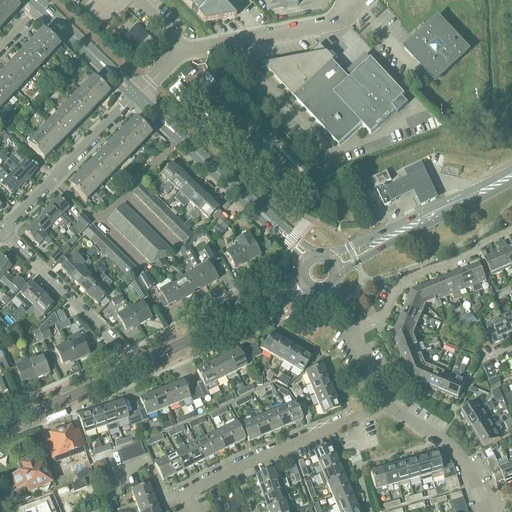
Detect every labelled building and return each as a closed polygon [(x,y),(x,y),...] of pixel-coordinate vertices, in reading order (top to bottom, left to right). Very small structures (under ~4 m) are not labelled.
[(10,0),(0,0),(0,29),(20,8),(10,0)] [(217,0),(182,0),(191,9),(192,8),(205,21),(217,19),(216,18),(218,16),(220,18),(232,16),(217,0)] [(275,0),(276,1),(265,12),(297,6),(297,5),(298,0),(275,0)] [(437,18),(429,26),(411,43),(410,42),(403,48),(413,58),(414,57),(435,80),(467,50),(437,18)] [(136,59),(150,44),(145,39),(148,36),(137,25),(120,43),(136,59)] [(44,31),(23,54),(39,69),(60,46),(44,31)] [(294,98),(332,62),(334,61),(319,44),(306,57),(264,65),(294,98)] [(23,54),(2,76),(18,91),(39,69),(23,54)] [(349,80),(332,62),(294,98),(339,146),(362,124),(371,135),(396,112),(398,114),(408,104),(403,98),(405,96),(371,60),(349,80)] [(0,110),(18,91),(2,76),(0,77),(0,110)] [(72,101),(88,117),(109,95),(93,79),(72,101)] [(66,139),(88,117),(72,101),(50,123),(66,139)] [(135,120),(113,142),(129,158),(151,136),(135,120)] [(44,161),(66,139),(50,123),(28,145),(44,161)] [(4,145),(10,140),(6,136),(0,141),(4,145)] [(113,142),(91,164),(107,180),(129,158),(113,142)] [(13,155),(9,159),(16,166),(29,179),(37,170),(27,160),(22,164),(13,155)] [(3,165),(12,174),(9,177),(16,183),(20,187),(21,187),(22,189),(26,185),(25,183),(29,179),(16,166),(9,159),(3,165)] [(387,187),(394,201),(414,192),(421,207),(438,198),(422,163),(405,171),(408,178),(387,187)] [(107,180),(91,164),(70,186),(85,202),(107,180)] [(153,195),(156,198),(180,173),(171,164),(160,175),(167,181),(153,195)] [(0,168),(0,185),(11,196),(20,187),(16,183),(9,177),(5,173),(0,168)] [(391,180),(387,173),(387,172),(370,180),(374,189),(376,188),(384,206),(394,201),(387,187),(386,183),(391,180)] [(174,188),(179,193),(189,181),(180,173),(156,198),(157,198),(163,192),(166,195),(174,188)] [(181,203),(184,206),(199,190),(189,181),(179,193),(185,199),(181,203)] [(133,194),(138,198),(146,189),(142,185),(133,194)] [(142,202),(150,194),(146,189),(138,198),(142,202)] [(199,190),(184,206),(185,206),(189,202),(195,208),(187,215),(191,218),(208,199),(199,190)] [(146,206),(154,198),(150,194),(142,202),(146,206)] [(58,198),(50,206),(68,225),(71,221),(64,214),(69,209),(58,198)] [(150,210),(158,202),(154,198),(146,206),(150,210)] [(208,199),(191,218),(194,222),(202,214),(208,220),(218,209),(208,199)] [(155,215),(163,206),(158,202),(150,210),(155,215)] [(115,212),(121,218),(129,210),(123,204),(115,212)] [(53,225),(52,226),(56,230),(62,225),(65,228),(68,225),(50,206),(42,215),(53,225)] [(159,219),(167,211),(163,206),(155,215),(159,219)] [(170,212),(175,217),(179,213),(174,208),(170,212)] [(129,210),(121,218),(125,222),(133,214),(129,210)] [(163,223),(171,215),(167,211),(159,219),(163,223)] [(113,226),(121,218),(115,212),(107,221),(113,226)] [(219,226),(223,223),(226,220),(228,218),(223,213),(215,222),(219,226)] [(125,222),(130,227),(138,218),(133,214),(125,222)] [(33,224),(51,242),(54,239),(47,231),(52,226),(53,225),(42,215),(33,224)] [(85,229),(90,224),(81,215),(76,220),(85,229)] [(167,227),(175,219),(171,215),(163,223),(167,227)] [(125,222),(121,218),(113,226),(117,231),(125,222)] [(130,227),(134,231),(143,223),(138,218),(130,227)] [(172,232),(180,223),(175,219),(167,227),(172,232)] [(130,227),(125,222),(117,231),(122,235),(130,227)] [(134,231),(139,236),(147,227),(143,223),(134,231)] [(176,236),(184,228),(180,223),(172,232),(176,236)] [(228,227),(223,223),(219,226),(225,231),(228,227)] [(48,245),(51,242),(33,224),(24,233),(38,246),(44,241),(48,245)] [(83,234),(88,238),(96,230),(92,226),(83,234)] [(134,231),(130,227),(122,235),(126,240),(134,231)] [(147,227),(139,236),(144,240),(152,232),(147,227)] [(180,240),(188,232),(184,228),(176,236),(180,240)] [(92,242),(100,234),(96,230),(88,238),(92,242)] [(131,244),(139,236),(134,231),(126,240),(131,244)] [(144,240),(148,245),(156,236),(152,232),(144,240)] [(188,232),(180,240),(184,244),(193,236),(188,232)] [(96,247),(104,238),(100,234),(92,242),(96,247)] [(194,238),(188,245),(191,248),(197,242),(205,239),(203,235),(194,238)] [(248,235),(236,242),(248,262),(260,256),(248,235)] [(144,240),(139,236),(131,244),(135,249),(144,240)] [(156,236),(148,245),(153,249),(161,241),(156,236)] [(101,251),(109,243),(104,238),(96,247),(101,251)] [(148,245),(144,240),(135,249),(140,253),(148,245)] [(153,249),(157,254),(165,245),(161,241),(153,249)] [(248,263),(248,262),(236,242),(234,243),(236,247),(226,253),(235,268),(247,261),(248,263)] [(511,267),(511,246),(508,248),(505,242),(502,244),(511,267)] [(105,255),(113,247),(109,243),(101,251),(105,255)] [(511,267),(502,244),(498,245),(500,251),(494,254),(502,272),(511,267)] [(64,255),(70,249),(65,245),(59,251),(64,255)] [(153,249),(148,245),(140,253),(145,257),(153,249)] [(165,245),(157,254),(162,258),(172,252),(165,245)] [(187,245),(183,248),(186,254),(191,251),(187,245)] [(212,264),(219,260),(211,246),(204,250),(212,264)] [(105,255),(108,258),(109,259),(117,251),(113,247),(105,255)] [(162,258),(157,254),(153,249),(145,257),(151,264),(162,258)] [(55,264),(64,255),(59,251),(58,250),(50,259),(55,264)] [(117,251),(109,259),(113,263),(122,255),(117,251)] [(502,272),(494,254),(488,257),(485,251),(482,253),(492,276),(502,272)] [(60,269),(69,278),(80,267),(82,265),(79,262),(81,260),(75,254),(60,269)] [(118,268),(126,259),(122,255),(113,263),(118,268)] [(84,256),(81,260),(79,262),(82,265),(83,265),(88,260),(84,256)] [(0,257),(0,273),(10,284),(13,280),(6,273),(11,268),(0,257)] [(109,266),(113,263),(109,259),(108,258),(104,262),(109,266)] [(122,272),(130,263),(126,259),(118,268),(122,272)] [(163,259),(159,262),(162,268),(167,265),(163,259)] [(91,263),(88,260),(83,265),(86,268),(91,263)] [(196,271),(204,287),(205,288),(218,281),(207,262),(195,269),(196,271)] [(126,276),(135,268),(130,263),(122,272),(126,276)] [(469,268),(478,291),(482,290),(480,284),(486,281),(479,263),(469,268)] [(79,287),(89,276),(80,267),(69,278),(79,287)] [(139,272),(135,268),(126,276),(131,280),(139,272)] [(475,293),(478,291),(469,268),(459,272),(466,289),(472,287),(475,293)] [(196,271),(184,278),(193,293),(204,287),(196,271)] [(148,292),(156,287),(147,272),(139,277),(148,292)] [(460,292),(466,289),(459,272),(449,276),(458,299),(462,298),(460,292)] [(0,280),(14,294),(17,290),(12,286),(10,284),(0,273),(0,280)] [(96,282),(89,276),(79,287),(88,296),(106,277),(103,274),(96,282)] [(172,285),(180,300),(181,302),(194,295),(193,293),(184,278),(181,274),(175,277),(179,283),(173,287),(172,285)] [(148,297),(136,276),(129,283),(140,302),(148,297)] [(455,301),(458,299),(449,276),(439,280),(446,297),(452,295),(455,301)] [(107,278),(106,277),(88,296),(98,306),(109,295),(108,294),(111,291),(107,284),(110,281),(106,278),(107,278)] [(16,282),(12,286),(17,290),(18,292),(25,285),(18,279),(16,282)] [(439,280),(429,284),(436,301),(438,307),(442,306),(440,300),(446,297),(439,280)] [(22,311),(26,314),(44,295),(35,286),(34,287),(30,283),(15,298),(25,308),(22,311)] [(426,305),(436,301),(429,284),(411,290),(426,305)] [(169,307),(180,300),(172,285),(160,292),(164,300),(161,302),(165,309),(168,307),(169,307)] [(422,315),(426,305),(411,290),(404,308),(422,315)] [(54,305),(44,295),(26,314),(29,318),(37,310),(43,316),(54,305)] [(115,307),(124,302),(120,296),(112,301),(115,307)] [(10,300),(7,297),(2,302),(5,305),(10,300)] [(141,304),(129,311),(137,325),(138,327),(150,319),(141,304)] [(473,307),(476,314),(482,308),(480,304),(473,307)] [(428,318),(422,315),(404,308),(400,318),(418,325),(420,319),(426,322),(428,318)] [(137,325),(129,311),(128,310),(117,316),(126,331),(137,325)] [(39,330),(44,341),(51,337),(48,330),(48,328),(59,323),(55,313),(39,330)] [(511,314),(502,318),(509,334),(511,332),(511,314)] [(393,335),(413,335),(418,325),(400,318),(393,335)] [(486,324),(494,344),(504,340),(502,337),(509,334),(502,318),(486,324)] [(62,330),(70,326),(68,320),(60,324),(62,330)] [(44,341),(39,330),(33,332),(38,343),(44,341)] [(272,356),(281,340),(271,334),(266,343),(263,342),(259,349),(272,356)] [(417,345),(413,335),(393,335),(400,352),(417,345)] [(68,343),(77,361),(89,355),(82,339),(70,345),(69,343),(68,343)] [(282,362),(291,345),(281,340),(272,356),(282,362)] [(76,361),(77,361),(68,343),(56,349),(63,365),(76,359),(76,361)] [(250,347),(255,358),(261,355),(256,344),(250,347)] [(291,345),(282,362),(292,367),(301,351),(297,349),(298,348),(298,347),(293,344),(292,344),(292,346),(291,345)] [(420,352),(417,345),(400,352),(404,362),(421,355),(427,353),(426,349),(420,352)] [(244,350),(250,361),(255,358),(250,347),(244,350)] [(238,350),(227,355),(236,372),(246,367),(239,353),(238,350)] [(244,350),(239,353),(246,367),(252,364),(250,361),(244,350)] [(311,357),(301,351),(292,367),(302,373),(311,357)] [(227,355),(217,361),(225,377),(236,372),(227,355)] [(411,380),(425,365),(421,355),(404,362),(411,380)] [(0,359),(0,361),(2,365),(5,372),(12,369),(7,357),(0,359)] [(29,361),(35,377),(36,379),(49,374),(42,357),(30,363),(29,361)] [(23,383),(35,377),(29,361),(16,367),(23,383)] [(207,366),(215,383),(225,377),(217,361),(207,366)] [(491,363),(482,366),(488,381),(496,377),(491,363)] [(438,391),(445,374),(448,368),(442,365),(438,364),(435,369),(428,387),(438,391)] [(428,387),(435,369),(425,365),(411,380),(428,387)] [(458,372),(448,396),(458,400),(465,382),(459,380),(461,375),(462,376),(466,367),(462,365),(458,372)] [(202,382),(203,385),(205,388),(207,393),(218,388),(215,383),(207,366),(196,371),(202,382)] [(310,384),(327,377),(322,366),(305,373),(310,384)] [(452,376),(445,374),(438,391),(448,396),(458,372),(454,370),(452,376)] [(270,372),(265,379),(270,382),(274,375),(270,372)] [(277,382),(282,385),(286,377),(281,375),(277,382)] [(286,377),(282,385),(286,387),(290,380),(286,377)] [(314,395),(332,388),(327,377),(310,384),(314,395)] [(0,379),(0,386),(3,392),(9,390),(4,378),(0,379)] [(190,399),(186,391),(183,382),(171,386),(179,404),(181,409),(185,407),(183,402),(190,399)] [(198,387),(203,398),(208,396),(207,393),(205,388),(203,385),(202,382),(197,384),(198,387)] [(244,389),(246,394),(254,390),(252,385),(244,389)] [(290,390),(293,394),(300,390),(297,385),(290,390)] [(171,386),(161,391),(168,408),(179,404),(171,386)] [(270,386),(263,390),(265,394),(272,391),(270,386)] [(192,389),(197,400),(203,398),(198,387),(192,389)] [(318,405),(336,398),(332,388),(314,395),(318,405)] [(192,389),(186,391),(190,399),(191,403),(197,400),(192,389)] [(239,397),(246,394),(244,389),(236,393),(239,397)] [(285,397),(288,393),(280,389),(278,393),(285,397)] [(257,398),(265,394),(263,390),(255,393),(257,398)] [(300,390),(293,394),(296,398),(303,394),(300,390)] [(161,391),(150,395),(157,412),(168,408),(161,391)] [(157,412),(150,395),(140,399),(144,409),(147,417),(157,412)] [(223,399),(226,404),(233,400),(231,395),(223,399)] [(242,400),(244,404),(252,400),(250,396),(242,400)] [(336,398),(318,405),(323,416),(340,409),(336,398)] [(218,407),(226,404),(223,399),(216,403),(218,407)] [(237,408),(244,404),(242,400),(235,403),(237,408)] [(467,421),(488,407),(486,404),(481,407),(477,401),(461,411),(467,421)] [(122,402),(111,405),(117,423),(128,419),(127,416),(122,402)] [(303,412),(308,410),(305,402),(300,404),(303,412)] [(284,407),(292,425),(303,420),(295,403),(284,407)] [(111,405),(100,409),(106,427),(117,423),(111,405)] [(281,429),(292,425),(284,407),(274,412),(281,429)] [(488,407),(467,421),(472,430),(489,420),(485,414),(491,411),(488,407)] [(225,408),(218,412),(220,416),(227,413),(225,408)] [(100,409),(89,413),(96,430),(106,427),(100,409)] [(144,409),(138,411),(140,417),(142,422),(148,420),(147,417),(144,409)] [(138,411),(132,414),(137,425),(142,422),(140,417),(138,411)] [(212,420),(220,416),(218,412),(210,415),(212,420)] [(271,433),(281,429),(274,412),(263,416),(271,433)] [(84,434),(96,430),(89,413),(78,416),(84,434)] [(132,414),(127,416),(128,419),(131,427),(137,425),(132,414)] [(260,438),(271,433),(263,416),(253,420),(260,438)] [(178,425),(186,421),(184,417),(176,420),(178,425)] [(511,421),(511,419),(503,423),(504,423),(509,433),(511,431),(511,421)] [(260,438),(253,420),(242,425),(249,442),(260,438)] [(478,439),(500,426),(498,422),(492,426),(489,420),(472,430),(478,439)] [(236,423),(226,428),(234,445),(245,440),(236,423)] [(502,429),(500,426),(478,439),(484,449),(500,439),(496,433),(502,429)] [(226,428),(216,434),(224,450),(234,445),(226,428)] [(62,431),(60,432),(67,452),(70,459),(85,453),(78,432),(72,434),(70,429),(67,430),(64,429),(62,431)] [(52,441),(47,443),(54,464),(70,459),(67,452),(60,432),(50,436),(52,441)] [(216,434),(206,439),(214,455),(224,450),(216,434)] [(206,439),(195,444),(204,461),(214,455),(206,439)] [(195,444),(185,449),(194,466),(204,461),(195,444)] [(316,457),(318,463),(333,456),(335,456),(331,445),(314,452),(309,454),(311,459),(316,457)] [(185,449),(175,454),(183,471),(194,466),(185,449)] [(426,456),(425,457),(431,475),(432,480),(444,477),(443,474),(441,468),(444,467),(442,459),(439,460),(437,453),(433,455),(432,453),(431,453),(426,454),(426,455),(426,456)] [(175,454),(165,459),(173,476),(183,471),(175,454)] [(333,456),(318,463),(323,473),(340,466),(336,456),(335,456),(333,456)] [(415,460),(420,478),(431,475),(425,457),(421,458),(421,456),(420,456),(415,457),(415,458),(415,460)] [(497,482),(504,479),(499,467),(499,466),(495,456),(487,460),(489,466),(488,467),(492,476),(493,476),(496,483),(497,482)] [(173,476),(165,459),(154,464),(163,481),(173,476)] [(420,478),(415,460),(403,463),(409,481),(420,478)] [(287,464),(291,477),(294,476),(293,476),(298,474),(294,461),(287,464)] [(16,475),(13,476),(16,484),(17,488),(25,485),(28,492),(37,489),(49,484),(50,484),(46,472),(47,470),(45,466),(44,466),(43,464),(34,468),(32,462),(23,466),(25,471),(16,475)] [(393,466),(398,484),(399,487),(410,484),(409,481),(403,463),(400,464),(399,463),(398,462),(394,464),(393,465),(393,466)] [(511,469),(509,462),(499,466),(499,467),(504,479),(506,484),(511,481),(511,469)] [(441,468),(443,474),(454,470),(453,465),(444,467),(441,468)] [(340,466),(323,473),(318,475),(323,486),(327,484),(344,477),(340,466)] [(382,469),(387,487),(398,484),(393,466),(382,469)] [(371,472),(376,490),(387,487),(382,469),(378,470),(378,469),(376,469),(372,470),(371,471),(371,472)] [(260,488),(277,482),(274,470),(256,477),(260,488)] [(454,470),(443,474),(444,477),(445,480),(456,477),(454,470)] [(76,476),(77,479),(78,481),(86,478),(85,476),(84,473),(76,476)] [(349,487),(344,477),(327,484),(332,494),(349,487)] [(458,482),(456,477),(445,480),(446,486),(458,482)] [(84,480),(71,485),(74,493),(75,492),(87,488),(87,487),(84,480)] [(94,480),(88,483),(91,491),(97,488),(94,480)] [(277,482),(260,488),(263,498),(281,492),(277,482)] [(460,488),(458,482),(446,486),(448,492),(460,488)] [(135,503),(153,496),(149,485),(131,492),(135,503)] [(353,498),(349,487),(332,494),(336,505),(353,498)] [(267,509),(285,503),(290,501),(286,491),(281,492),(263,498),(267,509)] [(449,495),(451,502),(463,498),(461,492),(449,495)] [(138,511),(143,511),(157,507),(153,496),(135,503),(138,511)] [(41,506),(27,511),(55,511),(50,498),(49,497),(39,502),(41,506)] [(348,511),(358,508),(353,498),(336,505),(339,511),(348,511)] [(451,502),(453,507),(464,504),(463,498),(451,502)] [(268,511),(288,511),(285,503),(267,509),(268,511)]
